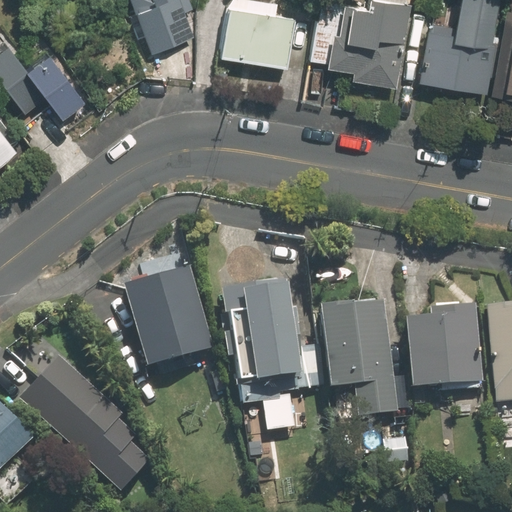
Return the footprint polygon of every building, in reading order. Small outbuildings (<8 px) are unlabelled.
[(123,0),(147,54),(190,35),(180,12),(189,8),(185,0),(123,0)] [(363,0),(363,8),(313,0),(304,61),(321,64),(321,67),(349,72),(348,81),(394,89),(407,0),(363,0)] [(484,92),(494,0),(452,0),(449,29),(420,26),(414,85),(484,92)] [(511,0),(504,0),(486,97),(506,101),(504,112),(511,113),(511,0)] [(290,16),(221,6),(214,58),(283,68),(290,16)] [(19,67),(0,46),(0,93),(19,114),(36,99),(56,121),(81,98),(37,51),(19,67)] [(0,155),(17,140),(0,121),(0,155)] [(186,269),(117,289),(141,371),(210,351),(186,269)] [(252,286),(217,291),(221,318),(236,316),(245,387),(294,380),(291,360),(300,359),(293,310),(284,311),(282,292),(254,296),(252,286)] [(387,378),(379,304),(312,311),(321,394),(350,391),(353,420),(401,415),(396,377),(387,378)] [(511,310),(479,314),(489,406),(511,403),(511,310)] [(470,317),(398,323),(404,394),(476,388),(470,317)] [(55,357),(14,401),(78,460),(119,416),(55,357)] [(291,429),(288,399),(257,402),(260,432),(291,429)] [(0,469),(30,443),(0,408),(0,469)] [(403,439),(377,440),(378,465),(405,464),(403,439)] [(258,443),(246,444),(248,463),(254,463),(256,486),(261,486),(263,511),(318,506),(315,472),(280,475),(279,453),(259,455),(258,443)]
